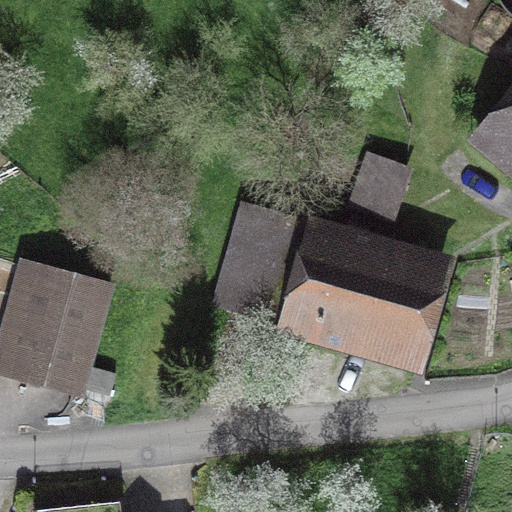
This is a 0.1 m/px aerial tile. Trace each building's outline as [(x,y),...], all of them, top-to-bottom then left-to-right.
[(364,166),(353,204),(392,215),(403,177),(364,166)] [(238,213),(222,303),(404,335),(416,267),(344,255),(348,232),(238,213)] [(18,376),(69,386),(79,349),(91,288),(39,278),(18,376)] [(79,349),(69,386),(115,398),(125,361),(79,349)] [(107,511),(107,502),(32,510),(32,511),(107,511)]
